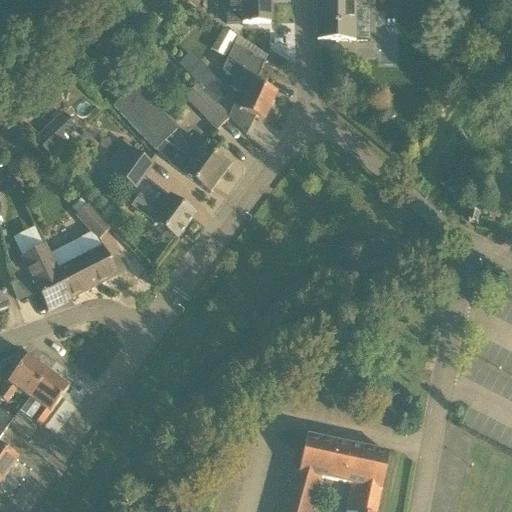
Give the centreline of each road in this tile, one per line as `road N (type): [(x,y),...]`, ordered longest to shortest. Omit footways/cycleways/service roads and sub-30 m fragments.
road 1 (unclassified): [(423,511),(462,237)]
road 2 (unclassified): [(151,353),(312,134)]
road 3 (unclassified): [(26,511),(151,353)]
road 4 (unclassified): [(462,237),(312,134)]
road 5 (unclassified): [(0,362),(23,354),(151,353)]
road 6 (unclassified): [(312,134),(306,0)]
